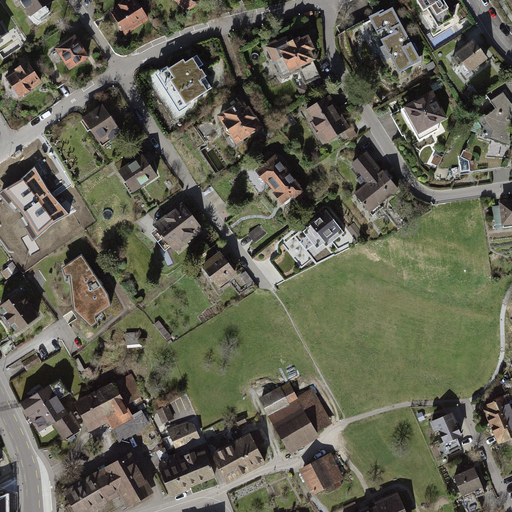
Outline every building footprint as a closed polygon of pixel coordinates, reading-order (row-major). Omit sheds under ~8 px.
[(46,0),(12,0),(28,21),(50,5),(46,0)] [(132,0),(109,15),(123,36),(147,21),(132,0)] [(200,0),(176,0),(184,12),(201,1),(200,0)] [(413,0),(421,13),(428,8),(434,18),(446,10),(439,0),(413,0)] [(382,9),(362,20),(388,66),(392,64),(399,76),(421,64),(412,48),(406,52),(382,9)] [(307,33),(266,52),(272,63),(282,59),(289,74),(300,68),(308,84),(319,78),(313,65),(317,63),(312,54),(316,52),(307,33)] [(74,35),(52,50),(68,73),(90,59),(74,35)] [(489,60),(474,41),(453,56),(468,76),(489,60)] [(197,66),(192,58),(182,64),(180,61),(166,70),(164,67),(150,76),(176,115),(186,109),(184,106),(209,90),(194,68),(197,66)] [(26,63),(4,77),(18,100),(41,85),(26,63)] [(447,119),(430,92),(401,109),(417,137),(447,119)] [(489,132),(511,134),(511,108),(511,104),(503,94),(490,101),(497,109),(480,120),(489,132)] [(351,129),(332,96),(302,113),(321,146),(351,129)] [(262,129),(243,100),(216,117),(234,147),(262,129)] [(103,106),(81,121),(97,145),(106,140),(110,145),(123,137),(103,106)] [(511,134),(489,132),(486,139),(473,134),(461,157),(469,163),(469,171),(510,169),(511,134)] [(400,193),(366,154),(352,166),(368,185),(353,197),(371,217),(400,193)] [(155,178),(140,156),(114,174),(130,196),(155,178)] [(292,178),(279,162),(258,180),(271,196),(292,178)] [(52,226),(70,217),(49,193),(35,168),(20,182),(2,193),(21,213),(37,241),(52,226)] [(304,192),(292,178),(271,196),(283,209),(304,192)] [(511,227),(511,200),(499,202),(502,229),(511,227)] [(203,230),(181,203),(152,227),(174,253),(203,230)] [(439,250),(476,246),(473,218),(484,217),(482,207),(446,212),(447,223),(436,225),(439,250)] [(343,232),(327,210),(306,227),(323,248),(343,232)] [(82,254),(62,267),(65,275),(69,276),(73,310),(91,327),(98,322),(96,316),(111,306),(108,294),(82,254)] [(237,274),(221,256),(203,272),(218,290),(237,274)] [(39,320),(20,293),(0,307),(0,318),(13,337),(39,320)] [(129,376),(74,409),(90,434),(107,424),(119,443),(151,427),(141,411),(133,417),(127,408),(136,403),(138,388),(129,376)] [(288,384),(259,400),(289,453),(318,436),(288,384)] [(51,385),(33,396),(52,426),(62,442),(80,431),(51,385)] [(33,396),(17,406),(36,436),(52,426),(33,396)] [(511,413),(505,397),(482,406),(491,426),(511,417),(511,413)] [(167,406),(155,411),(161,424),(173,419),(167,406)] [(454,413),(431,424),(442,448),(466,436),(454,413)] [(511,439),(511,417),(491,426),(498,445),(511,439)] [(193,424),(168,434),(173,447),(198,437),(193,424)] [(231,443),(246,474),(266,464),(250,433),(231,443)] [(231,443),(211,453),(225,484),(246,474),(231,443)] [(185,456),(180,457),(190,485),(216,475),(206,448),(196,451),(195,449),(184,453),(185,456)] [(162,458),(159,465),(172,495),(191,488),(190,485),(180,457),(178,451),(162,458)] [(333,453),(300,469),(312,494),(345,478),(333,453)] [(101,470),(103,473),(118,498),(126,510),(151,494),(127,455),(101,470)] [(474,466),(452,475),(464,502),(486,493),(474,466)] [(82,484),(97,510),(118,498),(103,473),(82,484)] [(82,484),(61,496),(70,511),(93,511),(97,510),(82,484)] [(405,511),(398,496),(363,511),(405,511)]
